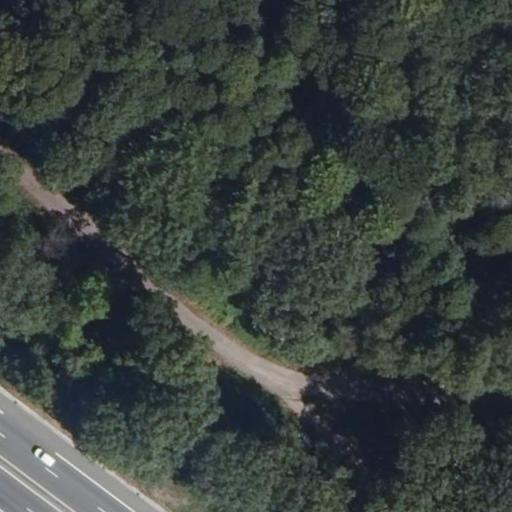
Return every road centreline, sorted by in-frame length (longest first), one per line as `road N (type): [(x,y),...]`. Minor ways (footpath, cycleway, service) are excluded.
road 1 (track): [(246,358),(0,149)]
road 2 (track): [(511,395),(314,382),(246,358)]
road 3 (track): [(402,511),(332,454),(246,358)]
road 4 (motorway): [(112,511),(0,427)]
